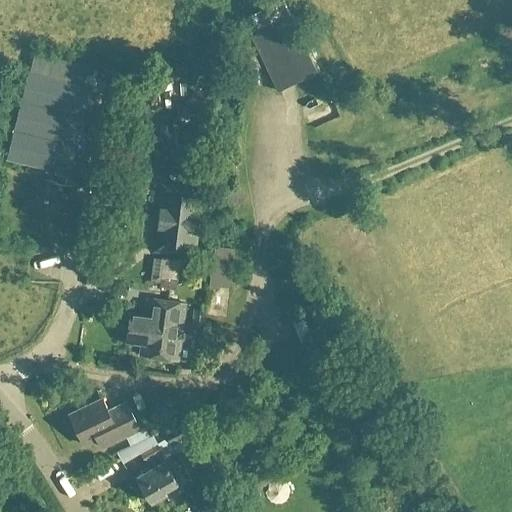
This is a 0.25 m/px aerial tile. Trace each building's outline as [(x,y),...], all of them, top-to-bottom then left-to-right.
[(317,73),(291,19),(283,1),(243,20),(277,92),(317,73)] [(69,175),(90,87),(83,86),(88,64),(33,51),(6,159),(69,175)] [(68,225),(76,188),(42,180),(33,217),(68,225)] [(200,190),(163,184),(154,248),(191,253),(200,190)] [(224,230),(225,222),(218,221),(216,229),(224,230)] [(228,288),(233,250),(214,247),(209,286),(228,288)] [(180,280),(181,262),(161,260),(159,278),(180,280)] [(177,360),(185,305),(147,299),(144,316),(130,314),(126,341),(141,343),(140,355),(177,360)] [(193,309),(191,326),(204,327),(206,311),(193,309)] [(318,344),(298,358),(326,397),(346,384),(318,344)] [(108,411),(102,399),(69,414),(84,445),(97,439),(102,447),(138,429),(126,403),(108,411)] [(167,426),(159,407),(140,416),(142,421),(147,433),(149,435),(167,426)] [(364,421),(351,427),(359,444),(372,438),(364,421)] [(170,444),(191,432),(186,424),(175,430),(176,431),(166,437),(170,444)] [(183,490),(165,460),(134,478),(150,504),(166,494),(169,499),(183,490)] [(427,481),(414,489),(421,502),(435,494),(427,481)] [(254,482),(220,502),(225,511),(237,511),(263,497),(254,482)]
